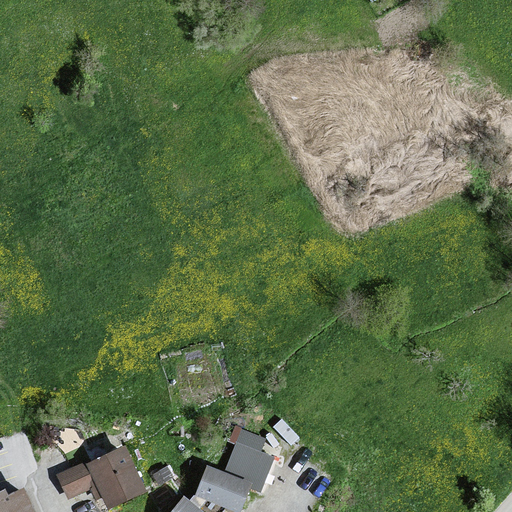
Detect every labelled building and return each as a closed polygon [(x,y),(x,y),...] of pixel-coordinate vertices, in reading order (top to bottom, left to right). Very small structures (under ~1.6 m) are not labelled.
[(234,437),(264,441),(266,428),(236,424),(234,437)] [(88,483),(99,505),(138,487),(115,439),(50,470),(62,495),(88,483)] [(244,473),(197,460),(188,490),(235,504),(244,473)] [(0,511),(28,511),(13,484),(0,490),(0,511)] [(198,511),(172,492),(156,511),(198,511)]
